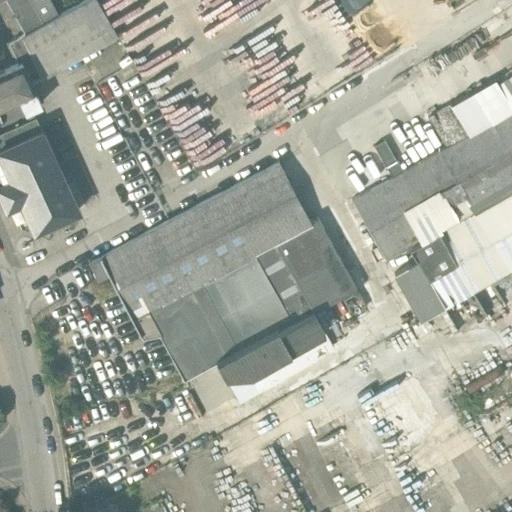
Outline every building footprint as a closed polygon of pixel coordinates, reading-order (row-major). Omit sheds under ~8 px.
[(95,0),(86,0),(57,16),(48,0),(6,0),(25,34),(9,43),(18,63),(21,62),(26,73),(36,68),(42,79),(81,58),(80,57),(117,37),(95,0)] [(369,0),(336,0),(350,17),(370,0),(369,0)] [(0,122),(41,104),(26,73),(21,62),(18,63),(0,71),(0,122)] [(468,134),(353,202),(390,263),(412,250),(421,266),(445,310),(511,271),(511,76),(500,83),(498,79),(452,107),(468,134)] [(13,128),(19,140),(41,130),(35,117),(13,128)] [(0,133),(0,148),(19,140),(13,128),(0,133)] [(19,140),(0,148),(0,158),(10,179),(0,183),(0,196),(2,201),(5,205),(4,206),(5,208),(20,202),(33,231),(78,211),(41,130),(19,140)] [(283,165),(103,256),(134,316),(275,244),(313,225),(283,165)] [(355,287),(321,222),(313,225),(275,244),(312,310),(355,287)] [(275,244),(134,316),(145,340),(163,337),(183,382),(218,363),(312,310),(275,244)] [(421,266),(395,280),(422,328),(447,314),(445,310),(421,266)] [(312,310),(218,363),(240,402),(334,350),(312,310)]
